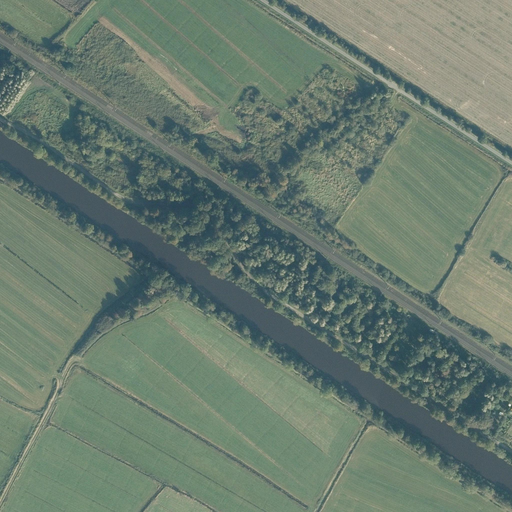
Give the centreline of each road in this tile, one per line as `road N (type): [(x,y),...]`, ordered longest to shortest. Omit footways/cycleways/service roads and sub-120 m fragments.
road 1 (track): [(511,451),(253,283),(199,206),(128,201),(0,117)]
road 2 (unclassified): [(511,163),(261,0)]
road 3 (track): [(0,506),(73,363)]
